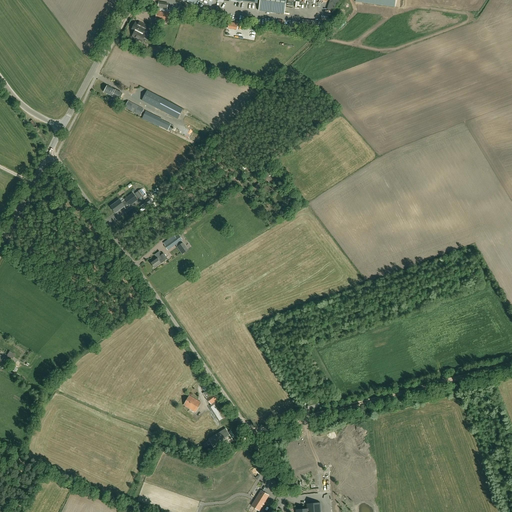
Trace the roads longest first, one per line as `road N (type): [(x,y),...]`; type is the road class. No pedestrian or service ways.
road 1 (unclassified): [(303,418),(252,434),(47,157)]
road 2 (track): [(303,418),(511,364)]
road 3 (tertiary): [(62,128),(130,0)]
